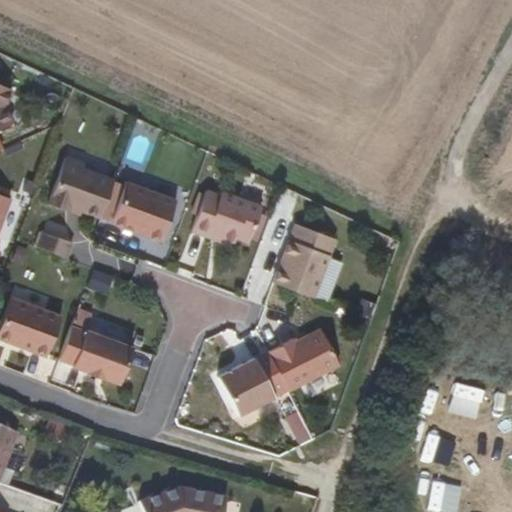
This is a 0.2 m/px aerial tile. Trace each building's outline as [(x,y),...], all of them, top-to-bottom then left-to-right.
[(0,132),(21,123),(13,107),(20,90),(0,81),(0,132)] [(106,221),(121,183),(92,171),(93,167),(75,160),(58,207),(75,214),(77,209),(88,214),(106,221)] [(119,222),(167,241),(182,202),(134,182),(119,222)] [(242,238),(254,244),(268,207),(228,192),(226,196),(212,191),(197,231),(212,237),(215,233),(228,238),(240,243),(242,238)] [(0,264),(4,255),(0,252),(0,247),(19,201),(0,193),(0,264)] [(77,209),(75,214),(86,218),(88,214),(77,209)] [(279,287),(318,302),(341,243),(301,228),(279,287)] [(71,256),(75,238),(40,230),(36,247),(71,256)] [(228,238),(215,233),(212,237),(226,243),(228,238)] [(39,350),(53,355),(66,317),(17,299),(2,339),(38,352),(39,350)] [(92,330),(91,332),(77,327),(64,359),(78,365),(77,366),(92,372),(92,374),(107,380),(107,378),(123,384),(138,348),(92,330)] [(292,394),(292,395),(343,368),(325,333),(301,346),(298,342),(272,356),(292,394)] [(292,394),(272,356),(223,381),(243,419),(292,394)] [(297,411),(286,415),(297,442),(308,438),(297,411)] [(0,479),(17,433),(0,426),(0,479)] [(221,511),(225,497),(179,487),(138,502),(141,511),(221,511)]
